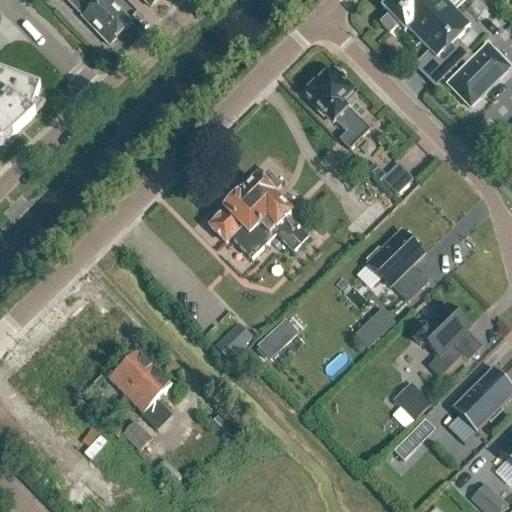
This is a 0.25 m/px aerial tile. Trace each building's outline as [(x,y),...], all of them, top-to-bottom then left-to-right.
[(109,50),(120,38),(83,0),(60,0),(78,17),(81,14),(84,18),(81,21),(109,50)] [(132,27),(106,0),(103,0),(102,1),(100,0),(83,0),(120,38),(132,27)] [(160,0),(140,0),(150,10),(160,0)] [(458,44),(471,30),(441,0),(394,0),(383,11),(390,18),(381,27),(390,37),(400,28),(406,34),(409,32),(433,55),(418,70),(437,89),(470,56),(458,44)] [(510,72),(488,49),(448,88),(470,111),(510,72)] [(0,149),(3,149),(36,117),(32,114),(41,89),(0,74),(0,149)] [(344,85),(343,86),(340,83),(337,82),(334,81),(331,81),(327,82),(324,84),(322,86),(320,88),(319,88),(307,100),(319,112),(318,113),(326,121),(327,120),(334,128),(335,127),(346,139),(339,146),(349,157),(371,137),(361,126),(360,126),(348,114),(347,115),(343,110),(355,99),(347,90),(348,89),(344,85)] [(387,178),(374,166),(368,173),(380,185),(381,184),(387,178)] [(397,199),(414,182),(398,167),(387,178),(381,184),(397,199)] [(291,221),(273,202),(272,201),(282,192),(268,178),(259,187),(257,186),(242,201),(241,201),(240,202),(234,202),(227,210),(227,215),(226,216),(227,217),(211,233),(226,249),(231,244),(252,266),(276,242),(293,260),(308,246),(287,224),(291,221)] [(366,240),(390,216),(374,202),(351,226),(366,240)] [(402,235),(382,255),(379,252),(367,263),(370,266),(368,268),(390,291),(391,290),(408,307),(429,287),(412,270),(424,258),(415,249),(418,246),(408,236),(405,239),(402,235)] [(201,297),(226,321),(241,306),(216,281),(201,297)] [(53,430),(109,373),(102,366),(123,345),(89,309),(10,387),(53,430)] [(469,331),(448,310),(427,331),(420,331),(414,336),(414,344),(420,349),(427,349),(439,361),(429,371),(440,382),(463,359),(451,348),(469,331)] [(394,327),(381,313),(367,326),(380,339),(394,327)] [(300,336),(287,322),(259,348),(271,362),(300,336)] [(254,338),(240,324),(217,347),(231,361),(254,338)] [(126,403),(154,376),(136,358),(108,386),(126,403)] [(477,436),(488,425),(490,427),(503,414),(501,412),(511,401),(511,390),(493,371),(491,372),(492,373),(477,388),(476,386),(463,399),(464,401),(453,411),(452,411),(451,412),(477,438),(478,436),(477,436)] [(143,421),(157,435),(172,420),(158,406),(171,393),(154,376),(126,403),(143,421)] [(414,425),(433,407),(412,386),(393,404),(414,425)] [(226,445),(235,436),(218,419),(209,428),(226,445)] [(110,433),(135,459),(153,442),(136,425),(128,433),(119,424),(115,428),(108,421),(103,427),(109,434),(110,433)] [(86,450),(98,439),(92,433),(80,445),(86,450)] [(421,434),(397,458),(406,466),(430,442),(421,434)] [(511,443),(499,456),(511,469),(511,443)] [(174,488),(182,480),(164,463),(156,472),(174,488)] [(67,496),(80,510),(97,493),(84,479),(67,496)] [(470,503),(478,511),(506,511),(508,511),(486,488),(470,503)]
